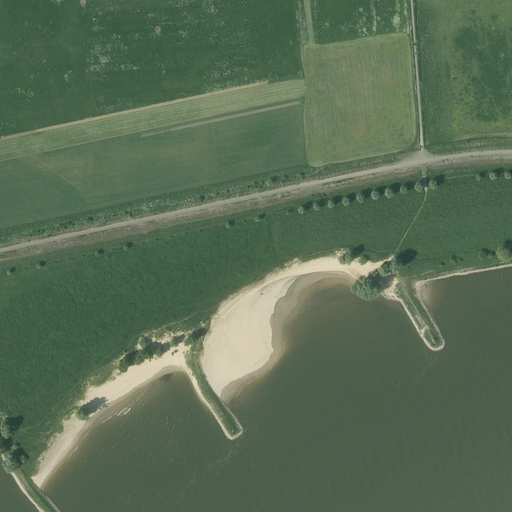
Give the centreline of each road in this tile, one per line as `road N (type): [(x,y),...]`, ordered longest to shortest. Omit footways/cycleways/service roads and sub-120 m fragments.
road 1 (unclassified): [(0,251),(423,161),(511,152)]
road 2 (track): [(423,161),(411,0)]
